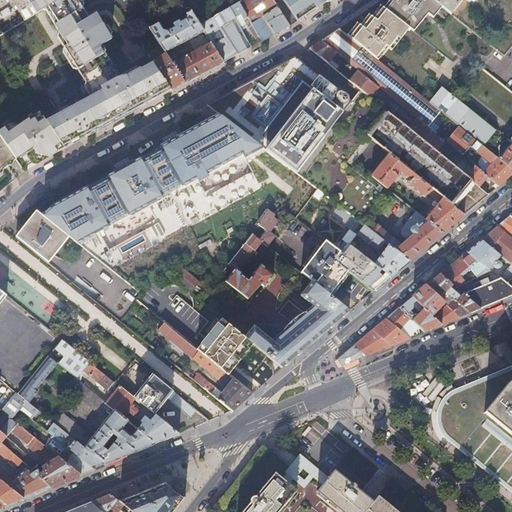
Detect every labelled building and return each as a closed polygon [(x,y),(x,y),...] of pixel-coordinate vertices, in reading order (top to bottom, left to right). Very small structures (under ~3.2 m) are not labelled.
[(0,0),(0,35),(2,34),(0,30),(0,20),(2,19),(3,20),(11,15),(11,16),(13,14),(12,13),(18,10),(24,21),(35,14),(26,0),(0,0)] [(142,105),(171,90),(164,79),(152,62),(117,80),(96,45),(107,39),(91,13),(85,16),(74,0),(26,0),(35,14),(45,7),(55,23),(52,25),(65,46),(61,49),(90,96),(46,121),(64,148),(70,145),(79,140),(91,133),(102,127),(113,121),(142,105)] [(244,12),(251,23),(260,17),(262,16),(277,7),(272,0),(241,0),(239,2),(245,12),(244,12)] [(283,0),(297,21),(313,10),(327,0),(283,0)] [(396,0),(396,2),(393,0),(392,0),(385,9),(408,28),(409,29),(417,19),(420,21),(426,13),(430,16),(438,5),(431,0),(396,0)] [(431,0),(438,5),(450,14),(458,3),(460,0),(469,0),(470,0),(469,0),(431,0)] [(239,2),(229,7),(235,18),(240,27),(246,23),(257,43),(258,42),(261,40),(254,29),(251,23),(244,12),(245,12),(239,2)] [(210,42),(223,61),(237,54),(251,46),(240,27),(235,18),(229,7),(226,9),(222,11),(199,25),(203,31),(210,42)] [(289,25),(277,7),(262,16),(260,17),(262,21),(265,20),(274,33),(283,29),(289,25)] [(364,23),(390,44),(396,37),(399,39),(408,28),(385,9),(382,7),(373,18),(370,16),(364,23)] [(164,51),(165,53),(203,31),(199,25),(190,11),(186,13),(185,18),(180,21),(179,20),(172,24),(174,26),(167,30),(163,28),(159,22),(149,28),(156,39),(158,42),(162,48),(164,51)] [(254,29),(261,40),(271,35),(262,21),(260,17),(251,23),(254,29)] [(348,37),(360,46),(374,58),(385,45),(387,48),(390,44),(364,23),(361,27),(358,24),(348,37)] [(135,36),(143,47),(156,39),(149,28),(140,33),(135,36)] [(336,53),(347,62),(358,70),(378,87),(399,104),(416,118),(408,128),(426,143),(435,133),(436,132),(427,125),(439,110),(428,101),(374,58),(360,46),(348,37),(338,29),(330,34),(321,40),(336,53)] [(136,38),(115,48),(121,60),(125,68),(146,58),(136,38)] [(315,44),(310,48),(335,69),(338,66),(330,60),(336,53),(321,40),(315,44)] [(171,63),(184,82),(203,72),(223,61),(210,42),(202,46),(203,48),(188,56),(187,54),(186,55),(185,52),(178,56),(179,59),(171,63)] [(164,79),(171,90),(177,86),(184,82),(171,63),(165,53),(164,51),(160,54),(162,56),(152,62),(164,79)] [(302,177),(323,150),(332,139),(326,134),(341,114),(351,101),(294,56),(285,61),(272,68),(255,78),(242,85),(236,88),(220,97),(211,102),(207,104),(208,104),(220,114),(263,147),(302,177)] [(361,90),(370,97),(378,87),(358,70),(349,80),(360,89),(361,90)] [(439,110),(448,117),(458,125),(483,146),(485,142),(492,134),(496,130),(457,98),(441,85),(428,101),(439,110)] [(370,97),(391,114),(399,104),(378,87),(370,97)] [(341,114),(370,138),(391,114),(370,97),(361,90),(351,101),(341,114)] [(399,104),(391,114),(408,128),(416,118),(399,104)] [(43,117),(38,109),(30,115),(31,117),(34,116),(37,120),(43,117)] [(207,173),(243,153),(245,158),(263,147),(220,114),(161,147),(162,149),(143,159),(142,157),(107,176),(109,178),(89,189),(88,187),(53,206),(43,215),(111,270),(261,187),(252,171),(207,196),(203,198),(196,184),(200,181),(209,176),(207,173)] [(365,171),(384,149),(370,138),(341,114),(326,134),(332,139),(323,150),(347,169),(353,162),(365,171)] [(370,138),(384,149),(388,153),(464,214),(475,205),(479,201),(488,193),(483,189),(479,186),(461,172),(462,172),(436,151),(435,150),(426,143),(408,128),(391,114),(370,138)] [(30,115),(22,120),(48,157),(54,154),(64,148),(46,121),(43,117),(37,120),(34,116),(31,117),(30,115)] [(5,124),(0,127),(0,135),(15,157),(16,158),(31,149),(36,155),(48,157),(22,120),(19,122),(8,129),(5,124)] [(9,122),(5,124),(8,129),(19,122),(18,121),(17,120),(16,120),(15,120),(13,120),(12,120),(10,121),(9,122)] [(458,125),(444,141),(462,155),(469,146),(490,164),(483,173),(487,176),(498,185),(502,182),(510,175),(511,173),(511,169),(491,152),(483,146),(458,125)] [(500,133),(496,130),(492,134),(496,138),(500,133)] [(435,133),(426,143),(435,150),(436,151),(444,141),(435,133)] [(0,170),(3,168),(4,169),(9,165),(8,163),(15,157),(0,135),(0,170)] [(491,152),(511,169),(511,142),(511,143),(508,147),(501,141),(494,149),(491,152)] [(483,146),(491,152),(494,149),(485,142),(483,146)] [(370,175),(365,171),(353,162),(347,169),(323,150),(302,177),(364,225),(365,225),(370,219),(391,192),(386,188),(370,175)] [(464,214),(388,153),(370,175),(386,188),(399,171),(409,179),(406,182),(424,196),(426,193),(438,202),(424,218),(442,232),(453,223),(464,214)] [(16,158),(15,157),(8,163),(9,165),(11,165),(14,163),(13,161),(16,158)] [(479,186),(487,176),(483,173),(470,162),(464,157),(460,161),(466,166),(462,172),(461,172),(479,186)] [(207,196),(200,181),(196,184),(203,198),(207,196)] [(353,231),(360,222),(338,205),(331,213),(353,231)] [(282,206),(281,206),(275,214),(269,210),(258,224),(266,231),(260,239),(262,241),(267,245),(276,235),(270,231),(279,220),(275,216),(282,206)] [(39,211),(38,211),(17,237),(29,246),(31,248),(49,262),(70,236),(65,232),(53,222),(46,217),(43,215),(39,211)] [(425,246),(442,232),(424,218),(420,215),(417,212),(415,211),(401,228),(401,234),(405,238),(408,235),(410,237),(402,244),(370,219),(365,225),(364,226),(384,241),(388,244),(409,260),(425,246)] [(511,217),(509,215),(497,226),(504,232),(492,248),(501,256),(510,263),(511,260),(511,217)] [(365,225),(364,225),(357,234),(378,249),(384,241),(364,226),(365,225)] [(504,232),(497,226),(496,226),(480,239),(492,248),(504,232)] [(259,238),(253,234),(228,264),(234,269),(225,281),(248,299),(261,283),(264,286),(273,274),(260,264),(253,273),(254,273),(248,280),(240,274),(242,272),(239,270),(262,241),(260,239),(259,238)] [(473,245),(466,251),(489,269),(493,264),(499,269),(501,267),(499,265),(499,264),(499,263),(499,262),(498,262),(498,261),(497,261),(496,261),(501,256),(492,248),(480,239),(473,245)] [(340,251),(327,241),(320,250),(309,263),(302,272),(312,280),(313,281),(314,282),(323,289),(330,294),(337,285),(348,272),(344,268),(341,266),(333,260),(340,251)] [(398,269),(409,260),(388,244),(373,263),(390,276),(398,269)] [(349,258),(340,251),(333,260),(341,266),(344,263),(349,258)] [(440,273),(456,287),(461,285),(464,284),(459,278),(469,270),(475,278),(484,273),(490,270),(489,269),(466,251),(454,261),(440,273)] [(344,268),(348,272),(349,272),(352,269),(352,268),(347,264),(346,266),(344,268)] [(192,293),(200,282),(178,265),(173,271),(181,277),(178,281),(192,293)] [(356,278),(358,275),(352,269),(349,272),(356,278)] [(377,287),(381,283),(363,269),(358,275),(356,278),(372,291),(377,287)] [(475,310),(480,308),(463,294),(463,293),(456,287),(440,273),(436,276),(432,279),(446,291),(456,301),(470,313),(475,310)] [(158,286),(156,284),(149,278),(143,285),(152,293),(158,286)] [(463,294),(480,308),(499,300),(511,294),(511,288),(507,284),(500,278),(468,291),(461,285),(456,287),(463,293),(463,294)] [(464,315),(470,313),(456,301),(446,291),(432,279),(429,282),(426,285),(439,296),(440,294),(449,302),(448,304),(447,305),(459,317),(464,315)] [(313,281),(312,280),(301,295),(315,306),(272,340),(254,326),(245,337),(252,342),(268,355),(282,367),(293,358),(315,339),(335,322),(349,310),(330,294),(323,289),(314,282),(313,281)] [(439,296),(426,285),(420,290),(412,297),(431,315),(445,301),(439,296)] [(431,315),(412,297),(405,302),(399,307),(424,332),(433,328),(442,324),(437,320),(436,321),(434,318),(431,315)] [(450,321),(459,317),(447,305),(434,318),(436,321),(437,320),(442,324),(450,321)] [(424,332),(399,307),(392,313),(386,319),(409,338),(416,335),(424,332)] [(398,342),(409,338),(386,319),(379,324),(372,330),(391,345),(398,342)] [(245,337),(224,320),(199,350),(226,373),(234,363),(261,386),(266,381),(272,376),(272,375),(273,375),(273,374),(273,373),(273,372),(273,371),(273,370),(273,369),(273,368),(272,368),(272,367),(263,360),(268,355),(252,342),(245,337)] [(242,402),(252,394),(226,373),(199,350),(165,323),(159,330),(226,386),(221,393),(208,383),(204,388),(204,389),(232,411),(242,402)] [(378,351),(391,345),(372,330),(363,338),(353,346),(366,356),(378,351)] [(68,372),(81,355),(62,340),(48,356),(57,363),(68,372)] [(354,361),(366,356),(353,346),(346,352),(338,359),(342,366),(354,361)] [(76,378),(83,370),(89,362),(81,355),(68,372),(76,378)] [(57,363),(48,356),(18,393),(28,402),(29,402),(37,392),(35,390),(57,363)] [(190,417),(196,410),(184,400),(183,399),(171,390),(157,378),(153,375),(147,370),(134,359),(115,382),(120,385),(136,398),(144,405),(153,412),(165,397),(190,417)] [(108,390),(114,382),(89,362),(83,370),(108,390)] [(511,365),(507,368),(459,388),(452,391),(451,391),(447,393),(443,397),(440,401),(438,405),(436,410),(435,415),(435,420),(437,427),(440,432),(445,437),(453,444),(493,477),(511,492),(511,365)] [(28,402),(18,393),(0,379),(0,409),(3,412),(11,403),(13,404),(19,409),(21,411),(28,402)] [(130,453),(155,443),(138,429),(137,429),(133,435),(130,435),(124,430),(124,427),(128,421),(122,416),(105,403),(106,402),(78,380),(74,385),(76,386),(68,395),(74,400),(72,402),(75,404),(80,398),(107,419),(98,430),(96,429),(94,431),(96,433),(93,437),(63,413),(55,423),(84,447),(105,463),(130,453)] [(166,438),(178,433),(163,422),(164,421),(153,412),(144,405),(140,411),(134,406),(134,405),(132,403),(136,398),(120,385),(112,394),(111,392),(108,395),(110,397),(106,402),(105,403),(122,416),(126,410),(143,423),(138,429),(155,443),(166,438)] [(30,403),(29,402),(28,402),(21,411),(22,412),(30,403)] [(6,414),(13,404),(11,403),(3,412),(6,414)] [(37,409),(30,403),(22,412),(30,418),(37,409)] [(11,418),(19,409),(13,404),(6,414),(11,418)] [(48,432),(55,423),(37,409),(30,418),(48,432)] [(133,435),(137,429),(128,421),(124,427),(124,430),(130,435),(133,435)] [(62,481),(80,474),(48,448),(17,423),(11,432),(45,459),(51,455),(55,458),(42,466),(45,470),(38,475),(37,475),(49,487),(62,481)] [(77,456),(84,447),(55,423),(48,432),(56,438),(77,456)] [(7,437),(0,430),(0,478),(23,497),(34,493),(49,487),(37,475),(38,475),(38,474),(38,473),(38,472),(37,471),(36,471),(35,471),(34,471),(28,466),(24,471),(15,480),(0,468),(0,453),(15,466),(18,466),(22,461),(18,457),(2,443),(7,437)] [(23,451),(7,437),(2,443),(18,457),(21,453),(23,451)] [(56,438),(48,448),(80,474),(87,471),(93,468),(77,456),(56,438)] [(99,466),(105,463),(84,447),(77,456),(93,468),(99,466)] [(21,453),(18,457),(22,461),(25,463),(28,459),(21,453)] [(299,454),(284,472),(286,473),(281,479),(288,484),(292,479),(304,488),(313,477),(322,485),(322,484),(328,477),(299,454)] [(34,471),(37,469),(37,467),(28,459),(25,463),(28,466),(34,471)] [(25,463),(22,461),(18,466),(24,471),(28,466),(25,463)] [(341,511),(363,511),(373,501),(356,488),(356,485),(353,483),(350,483),(334,470),(328,477),(322,484),(322,485),(316,491),(318,493),(341,511)] [(250,502),(241,511),(277,511),(281,508),(294,492),(295,491),(290,486),(288,484),(281,479),(281,478),(274,473),(254,497),(251,497),(249,500),(250,502)] [(14,501),(23,497),(0,478),(0,500),(6,505),(14,501)] [(159,484),(118,501),(124,505),(130,511),(132,511),(131,511),(173,511),(176,509),(185,497),(183,497),(178,495),(175,493),(174,493),(173,492),(171,490),(170,489),(167,485),(165,481),(159,484)] [(100,497),(91,501),(103,511),(122,511),(119,510),(124,505),(118,501),(110,494),(100,497)] [(392,511),(383,504),(375,498),(373,501),(363,511),(392,511)] [(65,511),(103,511),(91,501),(82,505),(65,511)]
